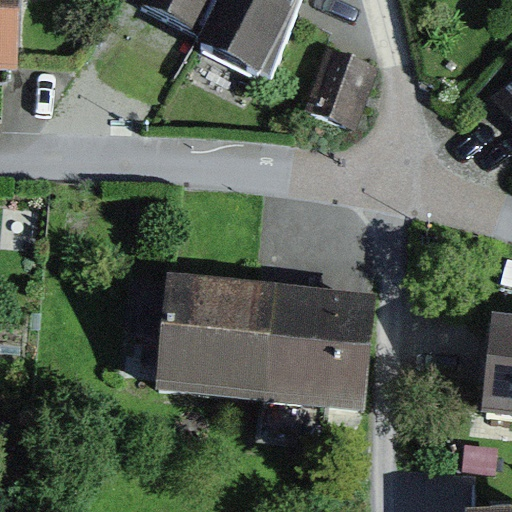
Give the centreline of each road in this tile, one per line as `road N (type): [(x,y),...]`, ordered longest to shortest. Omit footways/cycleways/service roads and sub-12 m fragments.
road 1 (residential): [(0,162),(395,183)]
road 2 (residential): [(390,511),(395,183)]
road 3 (residential): [(379,0),(404,141),(395,183)]
road 4 (residential): [(395,183),(511,224)]
